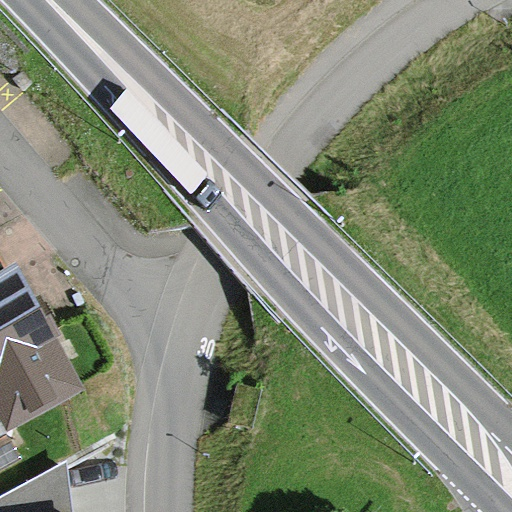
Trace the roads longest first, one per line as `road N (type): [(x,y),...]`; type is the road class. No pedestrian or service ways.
road 1 (primary): [(511,465),(58,0)]
road 2 (residential): [(477,0),(361,77),(220,238),(189,306)]
road 3 (residential): [(0,145),(113,273),(189,306)]
road 4 (residential): [(189,306),(171,386),(160,511)]
